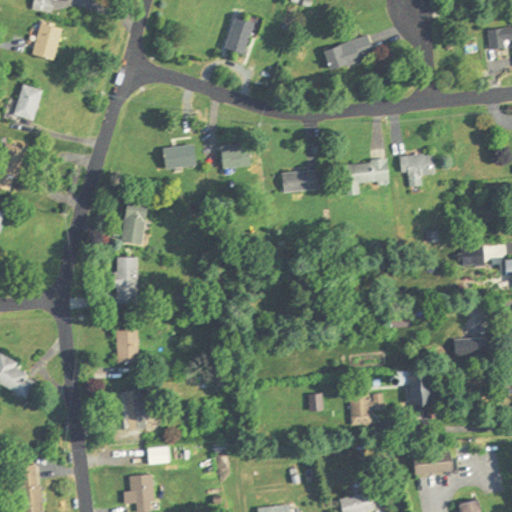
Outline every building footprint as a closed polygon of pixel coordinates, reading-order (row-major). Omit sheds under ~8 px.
[(37,0),(36,10),(56,14),(58,0),(37,0)] [(248,55),(260,24),(240,16),(228,47),(248,55)] [(58,61),(67,29),(44,22),(35,54),(58,61)] [(494,49),(511,46),(511,27),(492,29),(494,49)] [(380,56),(373,35),(327,50),(334,70),(380,56)] [(46,91),(26,84),(17,115),(37,122),(46,91)] [(1,190),(23,190),(23,146),(1,146),(1,190)] [(169,168),(199,168),(199,147),(169,147),(169,168)] [(404,175),(412,175),(412,187),(425,187),(425,176),(439,176),(439,156),(404,156),(404,175)] [(393,183),(391,161),(347,164),(349,186),(393,183)] [(287,172),(287,192),(322,192),(322,172),(287,172)] [(152,203),(131,200),(126,243),(147,245),(152,203)] [(119,305),(142,305),(142,257),(119,257),(119,305)] [(121,330),(121,365),(143,365),(143,330),(121,330)] [(0,384),(31,398),(39,379),(19,370),(22,363),(2,354),(0,358),(0,384)] [(437,405),(437,371),(414,371),(414,405),(437,405)] [(127,392),(128,430),(149,429),(148,391),(127,392)] [(354,393),(355,427),(376,427),(376,411),(388,411),(387,395),(373,395),(373,393),(354,393)] [(153,465),(173,463),(171,448),(151,451),(153,465)] [(458,452),(417,453),(418,474),(459,473),(458,452)] [(136,511),(149,511),(159,511),(156,475),(133,477),(136,511)] [(46,511),(44,486),(22,488),(24,511),(46,511)] [(346,511),(376,511),(378,511),(374,494),(344,501),(346,511)] [(486,511),(485,501),(462,505),(462,511),(486,511)]
